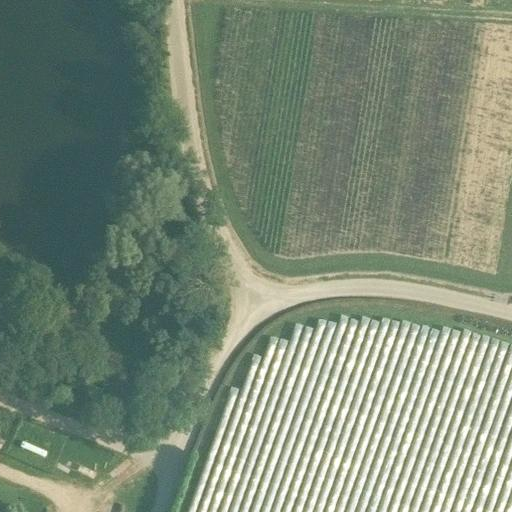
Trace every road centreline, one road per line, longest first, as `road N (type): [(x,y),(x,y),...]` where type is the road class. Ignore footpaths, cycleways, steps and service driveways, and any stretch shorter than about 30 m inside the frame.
road 1 (unclassified): [(260,310),(221,249),(194,174),(170,0)]
road 2 (unclassified): [(260,310),(293,295),(392,288),(511,315)]
road 3 (unclassified): [(159,511),(203,386),(260,310)]
road 4 (track): [(0,399),(174,466)]
